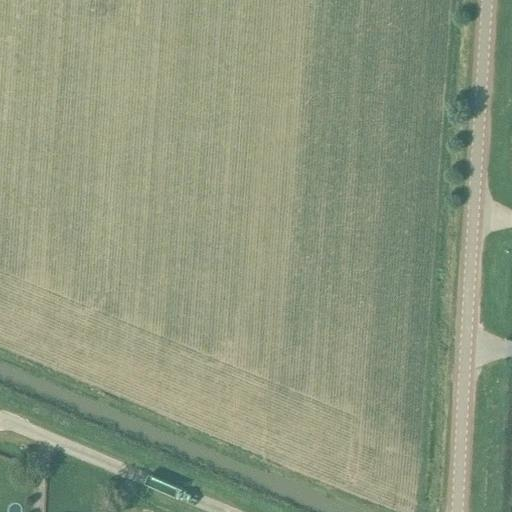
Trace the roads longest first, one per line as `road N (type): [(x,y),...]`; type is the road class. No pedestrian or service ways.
road 1 (unclassified): [(455,511),(488,0)]
road 2 (unclassified): [(232,511),(0,418)]
